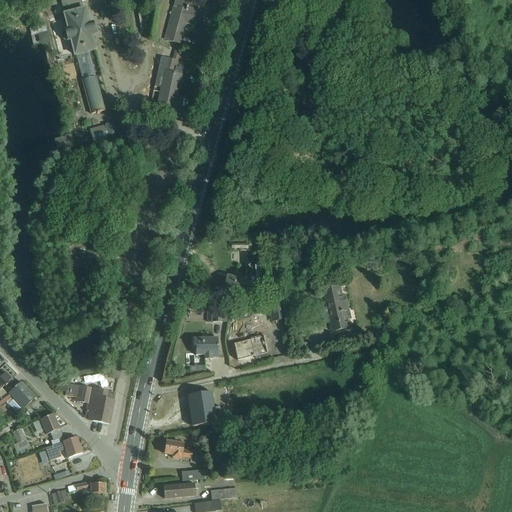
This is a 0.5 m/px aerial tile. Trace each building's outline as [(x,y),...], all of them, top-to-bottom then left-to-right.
[(59,0),(64,14),(84,8),(82,0),(59,0)] [(194,27),(198,10),(188,7),(190,2),(184,0),(175,0),(173,7),(164,40),(181,45),(186,24),(194,27)] [(84,8),(64,14),(62,14),(64,19),(62,20),(64,30),(63,31),(62,32),(62,33),(62,34),(62,35),(62,36),(62,37),(62,38),(62,39),(63,40),(63,41),(64,41),(65,42),(66,43),(67,43),(68,43),(68,44),(70,53),(72,53),(74,58),(76,57),(89,54),(96,52),(92,36),(96,36),(93,23),(89,24),(86,12),(85,8),(84,8)] [(44,24),(29,28),(31,36),(37,35),(40,44),(50,42),(47,32),(44,24)] [(164,71),(179,74),(181,68),(176,67),(182,47),(176,45),(170,44),(169,49),(175,50),(172,60),(169,59),(161,57),(154,87),(160,88),(164,71)] [(89,54),(76,57),(81,81),(96,77),(89,54)] [(164,71),(160,88),(155,112),(170,115),(172,115),(170,114),(179,74),(164,71)] [(96,77),(81,81),(91,115),(105,111),(96,77)] [(89,130),(93,144),(109,139),(108,139),(118,136),(114,123),(89,130)] [(58,153),(75,149),(71,135),(54,139),(58,153)] [(330,261),(333,278),(347,275),(343,258),(330,261)] [(243,282),(227,277),(222,294),(238,298),(236,305),(247,307),(251,293),(249,293),(252,284),(243,282)] [(349,321),(352,320),(346,295),(344,296),(341,286),(323,290),(327,308),(319,310),(323,325),(330,324),(332,333),(351,329),(349,321)] [(286,313),(284,313),(283,303),(269,305),(272,323),(287,321),(286,313)] [(206,310),(206,323),(222,323),(223,310),(206,310)] [(233,343),(239,371),(259,367),(257,360),(263,358),(271,356),(267,336),(233,343)] [(193,348),(195,348),(195,357),(204,357),(204,361),(212,361),(212,359),(218,359),(217,339),(193,339),(193,348)] [(12,381),(5,374),(5,373),(0,378),(0,399),(6,394),(2,390),(12,381),(12,380),(12,381)] [(6,394),(0,399),(0,413),(2,416),(7,412),(3,407),(2,408),(1,406),(6,403),(8,406),(13,402),(22,411),(35,399),(21,383),(8,395),(7,394),(6,394)] [(56,383),(55,386),(61,392),(65,393),(65,396),(76,398),(75,400),(73,400),(73,402),(87,405),(85,418),(88,421),(92,422),(109,425),(115,394),(79,387),(56,383)] [(37,436),(44,432),(46,436),(50,434),(59,430),(53,415),(33,424),(36,433),(37,436)] [(0,428),(0,437),(10,432),(6,425),(0,428)] [(14,438),(12,438),(13,441),(12,441),(14,446),(17,454),(29,449),(21,430),(12,434),(14,438)] [(59,430),(50,434),(53,442),(63,438),(60,430),(59,430)] [(41,460),(47,458),(48,458),(49,462),(61,458),(59,452),(65,451),(68,459),(82,454),(77,439),(45,449),(46,452),(39,454),(41,460)] [(172,456),(171,460),(181,461),(182,459),(191,460),(192,452),(183,451),(184,445),(166,442),(166,443),(164,443),(163,450),(165,450),(164,455),(172,456)] [(69,469),(55,473),(57,479),(71,475),(69,469)] [(207,471),(181,473),(182,482),(207,480),(207,471)] [(105,495),(105,485),(91,485),(90,483),(76,486),(68,488),(69,495),(77,493),(81,492),(82,496),(90,495),(105,495)] [(164,500),(195,497),(195,485),(163,488),(164,500)] [(215,501),(238,499),(237,489),(210,492),(211,501),(215,501)] [(63,501),(67,499),(65,491),(51,495),(54,506),(58,505),(64,503),(63,501)]
